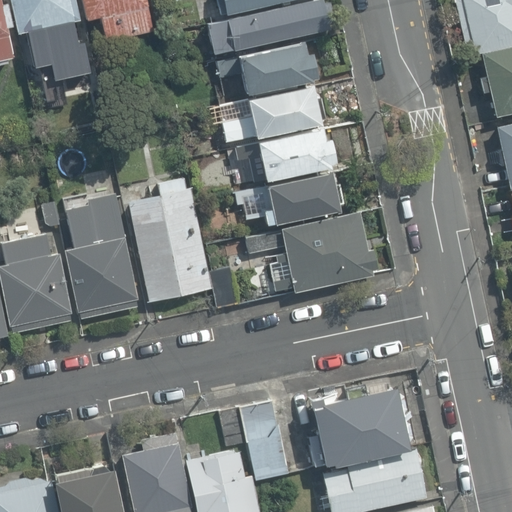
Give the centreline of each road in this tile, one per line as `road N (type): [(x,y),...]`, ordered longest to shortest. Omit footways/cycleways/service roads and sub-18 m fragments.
road 1 (residential): [(463,308),(0,399)]
road 2 (tertiary): [(463,308),(397,0)]
road 3 (tertiary): [(493,445),(463,308)]
